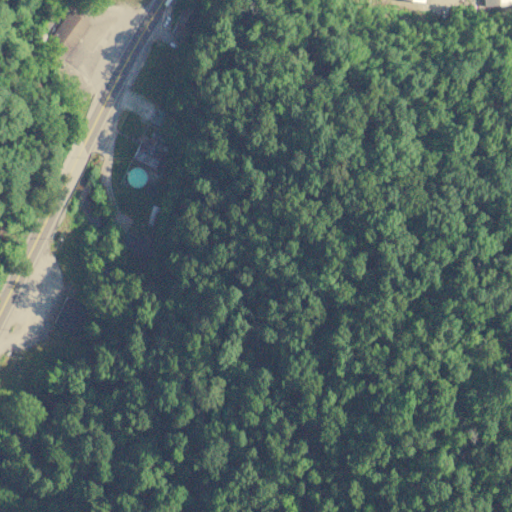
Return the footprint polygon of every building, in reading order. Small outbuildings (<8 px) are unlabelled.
[(87,23),(66,53),(46,39),(68,9),(87,23)] [(170,114),(153,108),(148,122),(164,128),(170,114)] [(161,170),(174,135),(152,127),(147,141),(138,138),(130,159),(161,170)] [(153,242),(125,233),(120,247),(149,255),(153,242)] [(75,336),(89,309),(64,296),(50,323),(75,336)]
